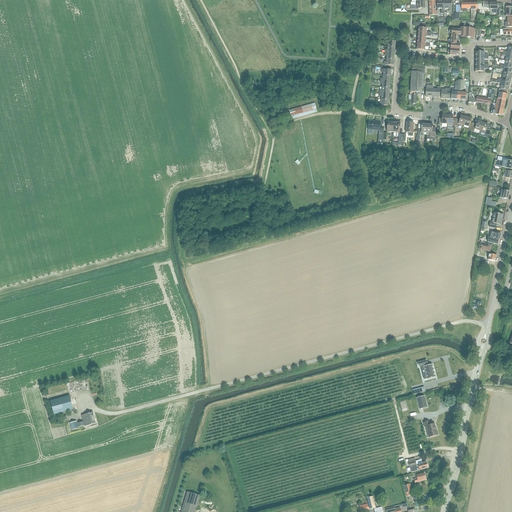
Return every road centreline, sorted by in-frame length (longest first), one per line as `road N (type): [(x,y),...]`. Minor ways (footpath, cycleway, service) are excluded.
road 1 (residential): [(81,394),(99,410),(124,411),(464,320),(487,324)]
road 2 (residential): [(507,123),(448,103),(422,114),(396,107),(401,58),(464,61),(476,43),(511,42)]
road 3 (tertiary): [(444,511),(487,324)]
road 4 (tertiary): [(487,324),(511,206)]
